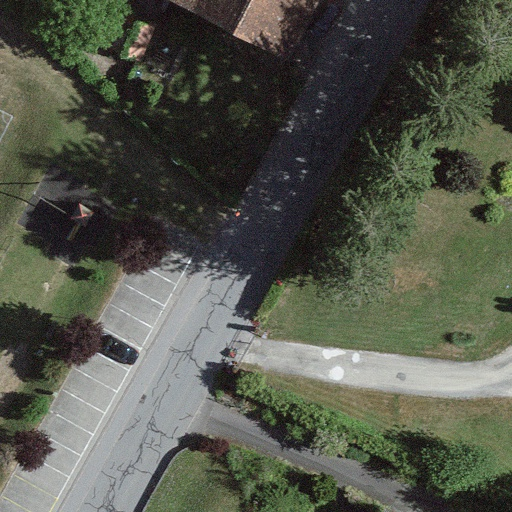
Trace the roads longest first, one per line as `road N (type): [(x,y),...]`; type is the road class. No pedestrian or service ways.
road 1 (tertiary): [(110,511),(393,0)]
road 2 (unknown): [(173,397),(374,502)]
